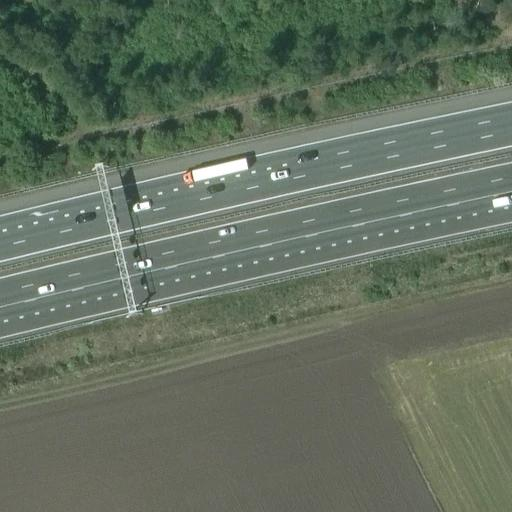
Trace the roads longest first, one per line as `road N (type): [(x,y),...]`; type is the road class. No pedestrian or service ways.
road 1 (motorway): [(511,127),(0,243)]
road 2 (motorway): [(0,303),(511,187)]
